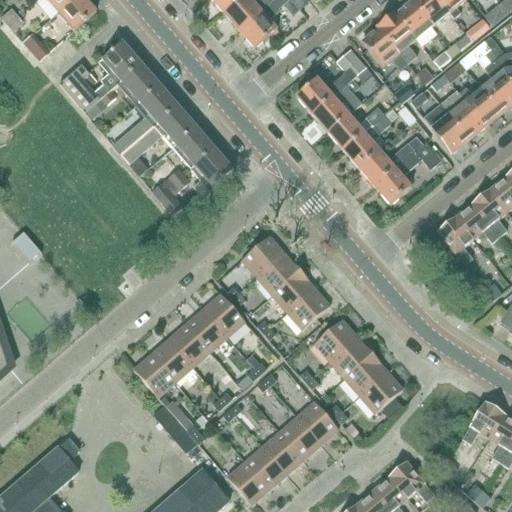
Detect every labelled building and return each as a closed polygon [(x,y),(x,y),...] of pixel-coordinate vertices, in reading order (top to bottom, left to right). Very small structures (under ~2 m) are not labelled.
[(43,0),(58,16),(76,0),(43,0)] [(74,35),(96,16),(82,0),(76,0),(58,16),(74,35)] [(209,0),(224,17),(243,0),(209,0)] [(239,34),(261,15),(277,0),(263,0),(256,7),(249,0),(243,0),(224,17),(239,34)] [(306,0),(277,0),(261,15),(269,24),(280,14),(279,13),(291,3),(300,13),(310,4),(306,0)] [(433,30),(449,17),(435,0),(414,0),(411,3),(433,30)] [(454,22),(461,17),(456,11),(466,3),(463,0),(435,0),(449,17),(454,22)] [(509,16),(511,13),(511,0),(502,7),(509,16)] [(416,44),(433,30),(411,3),(402,10),(404,12),(396,18),(395,16),(394,17),(416,44)] [(509,16),(502,7),(485,21),(492,30),(509,16)] [(11,13),(2,21),(7,27),(17,19),(14,16),(11,13)] [(26,17),(23,14),(17,19),(7,27),(13,34),(22,26),(20,23),(26,17)] [(239,34),(255,52),(277,33),(269,24),(261,15),(239,34)] [(408,68),(417,60),(408,50),(416,44),(394,17),(377,30),(399,57),(408,68)] [(465,37),(466,38),(473,45),(489,32),(482,23),(465,37)] [(382,71),(399,57),(377,30),(377,31),(379,32),(362,46),(382,71)] [(39,65),(49,57),(32,37),(23,46),(39,65)] [(456,59),(473,45),(466,38),(450,51),(456,59)] [(511,56),(505,58),(497,49),(490,40),(484,45),(498,63),(496,65),(504,74),(511,91),(511,56)] [(117,89),(142,67),(123,45),(121,47),(120,47),(113,53),(114,53),(98,67),(107,77),(106,78),(107,79),(100,85),(103,89),(94,97),(87,89),(94,83),(82,68),(59,87),(84,117),(110,94),(117,89)] [(501,117),(511,108),(511,91),(504,74),(496,65),(498,63),(484,45),(478,50),(492,68),(484,74),(492,84),(481,92),(501,117)] [(440,72),(456,59),(450,51),(434,64),(440,72)] [(366,71),(350,53),(337,65),(345,75),(325,92),(317,82),(296,100),(297,101),(312,118),(341,93),(352,83),(357,78),(366,71)] [(443,78),(449,86),(450,87),(466,74),(460,65),(443,78)] [(135,110),(139,106),(160,88),(142,67),(117,89),(135,110)] [(416,78),(418,80),(425,89),(434,81),(425,71),(416,78)] [(437,95),(449,86),(443,78),(431,88),(437,95)] [(401,108),(425,89),(418,80),(394,99),(401,108)] [(352,83),(341,93),(348,100),(359,91),(352,83)] [(178,109),(175,105),(160,88),(139,106),(147,116),(143,120),(145,121),(114,150),(121,159),(178,109)] [(472,99),(466,91),(458,97),(485,130),(501,117),(481,92),(472,99)] [(429,103),(433,100),(427,92),(411,106),(416,112),(428,103),(429,103)] [(328,136),(348,118),(340,109),(349,101),(348,100),(341,93),(312,118),(328,136)] [(110,94),(84,117),(90,123),(111,105),(116,101),(110,94)] [(485,130),(458,97),(456,95),(440,108),(468,143),(485,130)] [(430,116),(423,108),(416,113),(452,157),(468,143),(440,108),(430,116)] [(172,152),(197,130),(178,109),(121,159),(129,167),(160,139),(172,152)] [(373,128),(384,119),(377,111),(366,121),(373,128)] [(359,172),(379,154),(387,148),(378,138),(392,127),(391,126),(399,120),(392,112),(384,119),(373,128),(343,154),(359,172)] [(357,129),(348,118),(328,136),(343,154),(373,128),(366,121),(357,129)] [(190,173),(215,151),(197,130),(172,152),(190,173)] [(391,152),(407,138),(403,134),(387,147),(391,152)] [(414,154),(422,148),(416,140),(408,147),(414,154)] [(441,164),(425,145),(422,148),(414,154),(403,164),(410,172),(421,163),(429,173),(430,174),(441,164)] [(403,164),(414,154),(408,147),(397,157),(403,164)] [(232,175),(234,173),(215,151),(190,173),(209,194),(212,192),(224,181),(225,182),(233,175),(232,175)] [(388,165),(379,154),(359,172),(374,190),(403,164),(397,157),(388,165)] [(390,209),(410,191),(411,191),(401,179),(410,172),(403,164),(374,190),(390,208),(389,208),(390,209)] [(184,179),(181,176),(178,172),(168,181),(162,187),(162,186),(152,195),(157,201),(184,179)] [(173,199),(189,185),(184,179),(157,201),(173,219),(183,210),(173,199)] [(511,186),(506,180),(489,194),(507,215),(511,211),(511,186)] [(497,224),(507,215),(489,194),(472,208),(499,241),(506,236),(497,224)] [(492,247),(499,241),(472,208),(455,222),(472,243),(482,235),(492,247)] [(462,252),(472,243),(455,222),(438,236),(465,269),(471,263),(462,252)] [(36,228),(16,238),(28,261),(47,252),(36,228)] [(257,282),(285,258),(269,240),(242,264),(257,282)] [(292,265),(291,265),(285,258),(257,282),(272,299),(300,274),(292,265)] [(309,284),(308,283),(300,274),(272,299),(287,316),(315,292),(308,285),(309,284)] [(493,304),(501,298),(493,288),(485,294),(493,304)] [(233,303),(240,297),(233,290),(227,296),(233,303)] [(302,334),(330,310),(315,292),(287,316),(302,334)] [(240,297),(233,303),(239,310),(246,304),(240,297)] [(227,341),(245,326),(221,298),(203,314),(227,341)] [(511,338),(511,307),(500,326),(511,333),(509,336),(511,338)] [(210,356),(227,341),(203,314),(186,328),(210,356)] [(330,366),(357,342),(342,324),(314,348),(330,366)] [(263,337),(269,331),(263,325),(257,330),(263,337)] [(193,371),(210,356),(186,328),(169,343),(193,371)] [(269,331),(263,337),(269,344),(275,338),(269,331)] [(364,348),(364,349),(357,342),(330,366),(344,383),(373,358),(364,348)] [(0,376),(9,369),(0,343),(0,376)] [(175,386),(193,371),(169,343),(151,358),(175,386)] [(158,401),(175,386),(151,358),(135,372),(133,374),(158,401)] [(381,368),(373,358),(344,383),(359,400),(387,376),(381,368)] [(253,373),(259,379),(267,373),(261,366),(253,373)] [(253,385),(259,379),(253,373),(247,378),(253,385)] [(306,387),(312,380),(306,374),(299,379),(306,387)] [(375,418),(403,394),(387,376),(359,400),(375,418)] [(263,384),(269,391),(276,384),(271,378),(263,384)] [(312,380),(306,387),(311,393),(318,388),(312,380)] [(262,396),(269,391),(263,384),(257,390),(262,396)] [(207,420),(214,414),(196,395),(189,401),(207,420)] [(219,403),(225,409),(232,403),(226,396),(219,403)] [(218,415),(225,409),(219,403),(212,408),(218,415)] [(173,404),(166,409),(183,429),(189,423),(189,422),(173,404)] [(320,449),(338,434),(314,406),(296,421),(320,449)] [(504,418),(489,409),(485,406),(462,443),(470,448),(477,436),(488,443),(504,418)] [(228,414),(234,421),(242,414),(236,407),(228,414)] [(335,421),(342,415),(336,408),(329,414),(335,421)] [(186,457),(197,448),(163,410),(153,419),(186,457)] [(228,426),(234,421),(228,414),(222,419),(228,426)] [(342,415),(335,421),(341,428),(348,422),(342,415)] [(500,467),(511,447),(511,423),(504,418),(488,443),(499,450),(492,462),(500,467)] [(303,464),(320,449),(296,421),(279,436),(303,464)] [(192,441),(198,435),(193,429),(186,434),(192,441)] [(198,435),(192,441),(198,448),(205,443),(198,435)] [(286,479),(303,464),(279,436),(262,451),(286,479)] [(71,466),(79,454),(68,442),(0,500),(0,511),(221,511),(229,505),(202,473),(157,511),(57,511),(49,502),(79,475),(71,466)] [(511,447),(500,467),(508,472),(511,464),(511,447)] [(269,494),(286,479),(262,451),(245,466),(269,494)] [(251,509),(269,494),(245,466),(227,481),(251,509)] [(427,506),(435,499),(406,466),(389,481),(407,503),(417,494),(427,506)] [(449,483),(457,473),(449,467),(441,476),(449,483)] [(398,511),(407,503),(389,481),(372,495),(386,511),(398,511)] [(475,505),(483,495),(476,489),(467,499),(475,505)] [(386,511),(372,495),(356,509),(357,511),(386,511)] [(483,495),(475,505),(483,511),(491,502),(483,495)]
